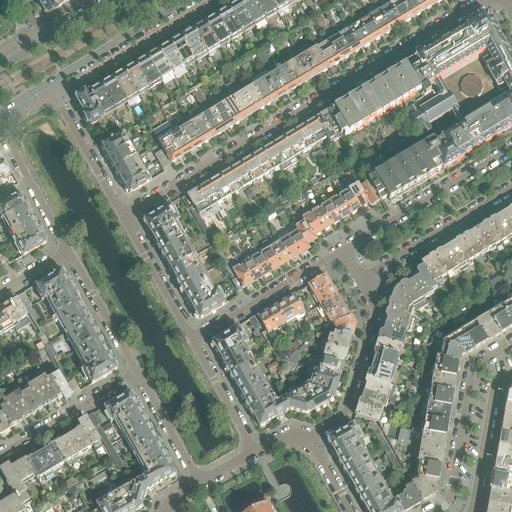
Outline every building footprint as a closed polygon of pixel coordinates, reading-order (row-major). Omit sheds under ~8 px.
[(52,0),(38,0),(46,13),(48,14),(57,9),(52,0)] [(67,2),(65,0),(52,0),(57,9),(61,7),(62,5),(67,2)] [(265,17),(260,9),(260,6),(259,4),(257,4),(254,0),(239,0),(240,2),(246,11),(248,11),(249,13),(248,16),(253,24),(265,17)] [(276,11),(271,1),(271,0),(254,0),(257,4),(259,4),(260,6),(260,9),(265,17),(271,14),(276,11)] [(288,4),(285,0),(271,0),(271,1),(276,11),(288,4)] [(407,11),(405,10),(404,8),(404,6),(400,0),(392,0),(388,3),(394,12),(393,14),(394,17),(396,17),(401,25),(402,24),(403,23),(404,23),(405,22),(407,23),(410,21),(411,19),(412,19),(407,11)] [(422,13),(417,5),(415,4),(414,2),(414,0),(400,0),(404,6),(404,8),(405,10),(407,11),(412,19),(412,18),(414,17),(415,17),(415,16),(417,17),(420,15),(421,13),(421,12),(422,13)] [(432,7),(428,0),(414,0),(414,2),(415,4),(417,5),(422,13),(422,12),(424,11),(425,11),(425,10),(426,10),(428,10),(431,9),(431,6),(432,7)] [(253,24),(248,16),(249,13),(248,11),(246,11),(240,2),(239,3),(238,2),(238,3),(235,5),(232,3),(228,5),(228,9),(234,18),(236,18),(237,20),(236,22),(241,31),(253,24)] [(401,25),(396,17),(394,17),(393,14),(394,12),(388,3),(378,9),(384,18),(383,20),(384,22),(387,23),(391,31),(391,30),(393,29),(394,29),(394,28),(395,28),(397,29),(400,27),(400,25),(401,25)] [(344,13),(342,9),(340,5),(335,8),(340,15),(344,13)] [(241,31),(236,22),(237,20),(236,18),(234,18),(228,9),(227,10),(227,9),(226,9),(227,10),(224,12),(220,10),(216,12),(217,16),(222,25),(224,25),(225,27),(225,29),(230,38),(241,31)] [(391,31),(387,23),(384,22),(383,20),(384,18),(378,9),(368,15),(373,24),(373,26),(374,29),(376,29),(381,37),(381,36),(383,35),(384,36),(384,35),(386,35),(389,33),(390,31),(391,31)] [(381,37),(376,29),(374,29),(373,26),(373,24),(368,15),(357,21),(363,31),(363,33),(364,35),(366,35),(371,44),(371,43),(373,42),(374,42),(374,41),(376,41),(379,39),(380,37),(381,37)] [(230,38),(225,29),(225,27),(224,25),(222,25),(217,16),(216,17),(215,16),(215,17),(212,19),(209,17),(205,19),(205,23),(210,32),(213,32),(214,34),(213,36),(218,45),(230,38)] [(323,21),(320,16),(314,20),(317,25),(323,21)] [(511,60),(496,31),(497,31),(490,19),(483,17),(468,26),(466,27),(467,28),(424,53),(423,53),(415,58),(416,59),(415,58),(372,85),(387,109),(401,101),(411,117),(410,117),(408,119),(407,121),(407,123),(408,125),(409,127),(411,129),(413,129),(415,129),(417,128),(421,135),(431,129),(428,124),(448,113),(451,118),(453,116),(459,127),(434,142),(432,139),(427,143),(442,169),(443,170),(463,157),(463,156),(499,134),(511,126),(511,60)] [(371,44),(366,35),(364,35),(363,33),(363,31),(357,21),(347,27),(353,37),(352,39),(353,41),(355,41),(360,50),(361,49),(362,48),(363,48),(364,47),(366,47),(369,46),(369,44),(370,43),(371,44)] [(218,45),(213,36),(214,34),(213,32),(210,32),(205,23),(204,24),(203,23),(203,24),(200,26),(197,24),(193,26),(194,30),(199,39),(201,39),(202,41),(202,43),(207,52),(218,45)] [(360,50),(355,41),(353,41),(352,39),(353,37),(347,27),(337,33),(343,43),(342,45),(343,47),(345,47),(350,56),(350,55),(352,54),(353,54),(353,53),(354,53),(356,54),(359,52),(359,50),(360,50)] [(207,52),(202,43),(202,41),(201,39),(199,39),(194,30),(193,31),(192,30),(192,31),(189,33),(186,31),(181,33),(182,37),(187,46),(189,46),(191,48),(190,50),(195,59),(207,52)] [(350,56),(345,47),(343,47),(342,45),(343,43),(337,33),(326,40),(332,49),(331,51),(332,53),(335,53),(340,62),(340,61),(342,60),(343,60),(343,59),(345,60),(348,58),(349,56),(350,56)] [(195,59),(190,50),(191,48),(189,46),(187,46),(182,37),(181,38),(180,37),(180,38),(177,40),(174,37),(170,40),(170,44),(176,53),(178,53),(179,55),(179,57),(184,66),(195,59)] [(340,62),(335,53),(332,53),(331,51),(332,49),(326,40),(315,46),(328,69),(328,68),(332,66),(333,67),(333,66),(335,66),(338,64),(339,62),(340,62)] [(184,66),(179,57),(179,55),(178,53),(176,53),(170,44),(170,45),(169,44),(169,45),(166,47),(163,44),(158,47),(159,51),(164,60),(166,61),(167,63),(167,65),(172,73),(184,66)] [(328,69),(315,46),(313,47),(315,49),(304,56),(298,47),(295,49),(306,67),(305,68),(311,79),(321,73),(322,73),(322,72),(324,73),(326,71),(327,69),(328,69)] [(311,79),(305,68),(306,67),(295,49),(291,51),(297,60),(284,68),(297,88),(297,87),(299,88),(301,86),(302,84),(303,85),(303,84),(311,79)] [(172,73),(167,65),(167,63),(166,61),(164,60),(159,51),(158,51),(157,51),(157,52),(154,54),(151,51),(147,54),(147,58),(153,67),(155,67),(156,69),(155,71),(161,80),(172,73)] [(161,80),(155,71),(156,69),(155,67),(153,67),(147,58),(146,58),(145,58),(146,59),(143,61),(139,58),(135,61),(136,65),(141,74),(143,74),(144,76),(144,78),(149,87),(161,80)] [(149,87),(144,78),(144,76),(143,74),(141,74),(136,65),(135,65),(134,65),(134,66),(131,68),(128,65),(124,68),(124,72),(129,80),(131,81),(133,83),(132,85),(137,94),(149,87)] [(297,88),(284,68),(274,74),(272,71),(271,72),(266,65),(263,67),(266,72),(274,86),(273,87),(279,98),(290,91),(291,92),(291,91),(293,91),(295,90),(296,88),(297,88)] [(137,94),(132,85),(133,83),(131,81),(129,80),(124,72),(123,72),(122,72),(122,73),(119,75),(116,72),(112,75),(113,79),(118,87),(120,88),(121,90),(120,92),(126,101),(137,94)] [(279,98),(273,87),(274,86),(266,72),(250,81),(253,87),(265,107),(266,106),(268,106),(270,105),(270,103),(271,103),(272,102),(279,98)] [(126,101),(120,92),(121,90),(120,88),(118,87),(113,79),(112,79),(111,79),(111,80),(108,82),(105,79),(100,82),(101,86),(106,94),(108,95),(109,97),(109,99),(114,108),(126,101)] [(237,96),(230,84),(226,86),(231,95),(237,96)] [(387,109),(372,85),(358,93),(373,118),(387,109)] [(114,108),(109,99),(109,97),(108,95),(106,94),(101,86),(100,86),(99,86),(99,87),(96,89),(93,86),(89,89),(89,93),(94,101),(97,102),(98,104),(97,106),(102,115),(114,108)] [(265,107),(253,87),(238,96),(244,105),(241,107),(247,117),(258,110),(259,111),(260,110),(262,110),(264,109),(264,107),(265,107)] [(198,89),(192,93),(200,105),(206,102),(198,89)] [(102,115),(97,106),(98,104),(97,102),(94,101),(89,93),(88,91),(87,91),(87,92),(84,94),(82,92),(79,93),(80,95),(78,96),(76,95),(74,96),(75,99),(85,116),(84,116),(85,118),(83,121),(86,126),(90,125),(91,127),(101,121),(98,117),(102,115)] [(373,118),(358,93),(326,112),(327,113),(338,132),(340,134),(342,133),(343,136),(344,135),(343,133),(346,131),(347,133),(373,118)] [(247,117),(241,107),(244,105),(238,96),(228,102),(226,97),(219,101),(222,106),(234,126),(234,125),(236,125),(238,124),(239,122),(240,122),(240,121),(247,117)] [(234,126),(222,106),(208,114),(203,106),(201,107),(206,115),(205,116),(211,124),(209,125),(216,136),(227,129),(228,129),(230,129),(232,128),(233,126),(234,126)] [(338,132),(327,113),(326,113),(324,113),(320,115),(320,117),(316,119),(327,138),(329,141),(335,137),(334,135),(338,132)] [(216,136),(209,125),(211,124),(205,116),(197,121),(194,116),(188,120),(191,124),(203,145),(203,144),(205,144),(207,143),(208,141),(209,141),(209,140),(216,136)] [(327,138),(316,119),(315,120),(313,119),(310,121),(309,123),(305,126),(302,125),(300,127),(307,138),(305,139),(311,148),(327,138)] [(203,145),(191,124),(177,132),(172,125),(170,126),(171,127),(169,128),(179,144),(178,145),(184,156),(197,148),(197,147),(199,148),(201,147),(202,145),(203,145)] [(311,148),(305,139),(307,138),(300,127),(297,129),(297,131),(290,135),(288,134),(284,136),(284,138),(283,139),(295,158),(311,148)] [(184,156),(178,145),(179,144),(169,128),(154,137),(163,151),(171,165),(176,162),(176,160),(177,160),(184,156)] [(102,145),(116,137),(113,132),(99,140),(102,145)] [(138,158),(132,147),(140,143),(138,139),(132,142),(133,144),(131,145),(124,133),(116,137),(102,145),(101,146),(102,147),(101,149),(103,152),(105,152),(111,164),(111,165),(113,169),(114,169),(115,171),(138,158)] [(295,158),(283,139),(281,138),(278,140),(277,142),(271,146),(268,146),(266,147),(273,159),(274,158),(279,167),(295,158)] [(385,203),(442,169),(427,143),(373,175),(374,176),(371,178),(369,177),(368,178),(369,179),(367,180),(369,182),(372,188),(380,202),(383,200),(385,203)] [(279,167),(274,158),(273,159),(266,147),(263,149),(262,151),(258,154),(256,153),(252,155),(252,158),(263,177),(279,167)] [(320,156),(316,150),(313,151),(314,153),(318,160),(319,162),(322,160),(320,156)] [(163,151),(155,156),(157,159),(162,156),(164,159),(168,166),(171,165),(163,151)] [(369,173),(356,152),(353,155),(365,176),(369,173)] [(168,166),(164,159),(162,156),(157,159),(163,169),(168,166)] [(263,177),(252,158),(251,158),(249,157),(246,159),(245,162),(241,164),(238,164),(236,165),(243,176),(242,177),(247,186),(263,177)] [(151,181),(145,170),(138,158),(115,171),(115,173),(117,176),(118,176),(123,184),(125,188),(124,190),(126,193),(128,193),(128,194),(131,192),(133,192),(151,181)] [(4,166),(0,160),(0,190),(2,194),(11,188),(10,186),(6,189),(5,188),(0,179),(0,178),(8,174),(8,173),(10,170),(7,166),(4,166)] [(247,186),(242,177),(243,176),(236,165),(233,167),(233,169),(226,173),(224,173),(221,174),(220,177),(231,196),(247,186)] [(355,181),(350,173),(347,175),(352,183),(355,181)] [(231,196),(220,177),(219,177),(217,177),(214,179),(213,181),(207,185),(204,184),(202,185),(209,197),(210,197),(215,205),(231,196)] [(380,202),(372,188),(369,182),(359,188),(368,204),(370,206),(372,207),(380,202)] [(215,205),(210,197),(209,197),(202,185),(199,187),(199,190),(194,192),(192,192),(189,194),(188,196),(196,210),(197,212),(199,215),(215,205)] [(368,204),(359,188),(357,185),(348,191),(359,209),(368,204)] [(5,199),(18,193),(14,187),(11,188),(2,194),(5,199)] [(254,187),(250,190),(254,196),(258,193),(254,187)] [(300,188),(295,191),(298,196),(303,193),(300,188)] [(249,190),(245,193),(250,201),(254,198),(249,190)] [(291,200),(286,191),(278,196),(283,205),(291,200)] [(359,209),(348,191),(339,196),(350,214),(359,209)] [(10,232),(33,219),(32,218),(33,217),(31,213),(29,213),(26,207),(22,201),(23,200),(21,196),(19,196),(19,195),(0,204),(0,215),(2,220),(3,220),(10,232)] [(297,197),(295,198),(297,202),(298,202),(301,203),(304,201),(301,195),(297,197)] [(191,213),(191,212),(196,210),(188,196),(183,199),(191,213)] [(350,214),(339,196),(330,202),(341,220),(350,214)] [(341,220),(330,202),(321,207),(332,225),(341,220)] [(174,222),(178,220),(169,205),(146,219),(145,221),(143,223),(145,227),(147,227),(158,247),(157,248),(159,252),(161,252),(161,253),(184,240),(174,222)] [(332,225),(321,207),(312,213),(323,231),(332,225)] [(282,214),(279,209),(274,212),(277,217),(282,214)] [(500,243),(511,236),(511,209),(488,224),(500,243)] [(323,231),(312,213),(303,218),(302,219),(304,222),(313,237),(323,231)] [(43,238),(39,232),(36,226),(37,224),(35,221),(33,221),(33,219),(10,232),(16,244),(23,257),(43,246),(45,245),(46,242),(47,242),(45,238),(43,238)] [(313,237),(304,222),(295,227),(307,246),(316,240),(313,237)] [(473,260),(500,243),(488,224),(462,240),(473,260)] [(307,246),(295,227),(297,231),(289,236),(300,255),(309,250),(307,246)] [(225,240),(220,232),(213,236),(218,245),(225,240)] [(291,261),(279,242),(274,233),(272,235),(275,240),(272,242),(274,245),(270,248),(281,266),(291,261)] [(300,255),(289,236),(286,233),(281,236),(284,239),(279,242),(291,261),(300,255)] [(206,236),(203,238),(205,242),(212,238),(210,234),(206,236)] [(239,239),(236,234),(231,238),(234,243),(239,239)] [(194,257),(184,240),(161,253),(162,254),(161,255),(163,259),(165,259),(176,280),(177,283),(179,287),(180,287),(181,288),(204,275),(194,257)] [(447,276),(473,260),(462,240),(435,256),(447,276)] [(272,272),(260,253),(254,241),(251,243),(257,255),(251,259),(263,278),(272,272)] [(281,266),(270,248),(266,241),(262,244),(266,250),(260,253),(272,272),(281,266)] [(216,245),(208,250),(213,259),(218,256),(221,254),(216,245)] [(447,276),(435,256),(421,264),(433,284),(447,276)] [(263,278),(251,259),(242,265),(253,283),(263,278)] [(432,293),(430,290),(435,287),(435,286),(433,284),(421,264),(423,268),(418,271),(417,272),(419,276),(405,284),(404,284),(401,286),(400,287),(411,305),(432,293)] [(253,283),(242,265),(232,270),(235,274),(237,279),(243,289),(253,283)] [(79,302),(80,300),(78,297),(76,297),(69,285),(65,277),(65,275),(63,272),(61,272),(58,272),(58,273),(36,286),(44,300),(47,298),(57,316),(80,303),(79,302)] [(214,292),(204,275),(181,288),(182,289),(181,290),(183,294),(184,294),(196,314),(195,316),(197,319),(200,319),(202,319),(203,318),(225,305),(217,290),(214,292)] [(331,286),(329,282),(328,281),(329,279),(327,277),(325,277),(325,275),(308,286),(314,296),(331,286)] [(243,289),(237,279),(233,281),(232,282),(238,292),(243,289)] [(337,296),(335,293),(334,291),(335,290),(333,287),(332,287),(331,286),(314,296),(320,306),(337,296)] [(411,305),(400,287),(399,288),(396,291),(394,294),(392,297),(391,301),(390,301),(389,305),(389,307),(389,311),(407,317),(408,311),(413,308),(411,305)] [(30,304),(24,295),(19,298),(25,309),(29,306),(29,305),(30,304)] [(305,309),(301,303),(302,302),(300,299),(297,301),(294,296),(292,296),(290,296),(288,297),(288,299),(285,301),(295,318),(304,313),(303,310),(305,309)] [(326,317),(343,306),(341,302),(341,300),(340,298),(338,297),(337,296),(320,306),(326,317)] [(28,319),(16,299),(14,299),(11,301),(10,303),(2,308),(14,328),(28,319)] [(501,334),(511,327),(511,299),(502,306),(501,303),(496,305),(498,308),(489,314),(501,334)] [(295,318),(285,301),(283,302),(281,301),(279,303),(279,305),(275,307),(286,324),(295,318)] [(98,337),(99,335),(97,332),(96,332),(88,319),(83,309),(84,308),(82,304),(80,304),(80,303),(57,316),(76,351),(99,338),(98,337)] [(349,316),(347,312),(347,310),(346,308),(344,307),(343,306),(326,317),(328,320),(332,321),(335,325),(349,316)] [(286,324),(275,307),(272,309),(270,308),(268,310),(267,311),(266,312),(277,329),(286,324)] [(0,336),(14,328),(2,308),(1,308),(0,308),(0,336)] [(401,346),(406,331),(407,328),(410,329),(413,320),(409,319),(407,317),(389,311),(388,311),(387,312),(386,316),(386,317),(381,333),(380,334),(378,340),(401,346)] [(277,329),(266,312),(263,314),(261,314),(259,315),(258,317),(257,317),(266,332),(267,334),(268,335),(277,329)] [(473,350),(501,334),(489,314),(461,331),(473,350)] [(352,337),(356,325),(353,319),(351,320),(349,316),(335,325),(336,327),(336,328),(334,334),(350,339),(351,337),(352,337)] [(260,329),(255,319),(254,318),(249,321),(255,332),(260,329)] [(252,343),(251,341),(254,339),(253,336),(248,339),(248,340),(246,341),(238,328),(215,341),(213,343),(212,345),(214,349),(215,349),(226,369),(226,370),(228,374),(229,374),(230,375),(253,362),(244,347),(246,346),(247,347),(252,344),(252,343)] [(473,350),(461,331),(445,340),(441,335),(436,338),(433,336),(430,345),(442,348),(439,358),(458,364),(459,363),(460,359),(473,350)] [(348,346),(349,341),(350,339),(334,334),(333,336),(330,336),(327,346),(346,352),(346,351),(348,350),(349,348),(348,346)] [(44,336),(40,339),(45,346),(49,344),(44,336)] [(114,372),(116,370),(117,368),(117,367),(115,364),(114,364),(110,357),(103,344),(103,343),(101,339),(100,339),(99,338),(76,351),(86,368),(83,370),(91,385),(114,372)] [(11,347),(7,339),(2,342),(7,350),(11,347)] [(398,356),(401,346),(378,340),(376,349),(398,356)] [(300,348),(296,342),(288,347),(292,353),(300,348)] [(419,351),(421,344),(415,342),(413,350),(419,351)] [(340,373),(341,368),(344,358),(346,357),(347,355),(346,353),(346,352),(327,346),(319,373),(338,379),(338,378),(340,377),(341,375),(340,373)] [(390,384),(394,370),(398,356),(376,349),(374,354),(375,357),(371,372),(368,373),(367,378),(389,385),(390,384)] [(55,359),(53,360),(55,363),(59,360),(65,357),(63,354),(55,359)] [(454,387),(455,379),(457,370),(458,369),(459,366),(457,365),(458,364),(439,358),(435,357),(429,389),(453,393),(453,392),(454,391),(455,388),(454,387)] [(262,378),(253,362),(230,375),(231,376),(230,378),(232,381),(233,381),(246,404),(245,405),(247,409),(249,409),(250,410),(273,397),(263,381),(265,380),(270,378),(268,374),(263,376),(264,377),(262,378)] [(277,364),(268,369),(271,375),(277,372),(280,370),(278,366),(277,364)] [(72,397),(55,369),(48,373),(51,378),(63,398),(65,401),(72,397)] [(333,400),(339,381),(338,380),(338,379),(319,373),(315,372),(311,385),(310,384),(301,390),(313,411),(314,410),(315,411),(319,409),(319,408),(320,407),(322,408),(325,406),(325,404),(333,400)] [(63,398),(51,378),(48,373),(43,377),(44,379),(29,388),(27,385),(23,388),(26,393),(25,394),(36,413),(38,411),(39,412),(43,410),(42,409),(57,400),(58,401),(63,398)] [(381,413),(385,399),(388,400),(390,401),(394,402),(396,398),(392,398),(396,387),(389,385),(367,378),(365,383),(367,385),(362,401),(360,402),(358,406),(381,413)] [(74,382),(73,383),(69,385),(75,395),(80,392),(74,382)] [(266,424),(289,410),(306,415),(313,411),(301,390),(293,394),(292,392),(290,388),(285,390),(288,394),(289,396),(280,401),(274,399),(273,397),(250,410),(250,411),(249,412),(251,416),(253,416),(259,427),(261,427),(262,427),(266,425),(266,424)] [(449,416),(450,408),(451,400),(453,399),(454,396),(452,394),(453,393),(429,389),(424,419),(448,423),(448,422),(449,421),(450,418),(449,416)] [(36,414),(36,413),(25,394),(21,396),(19,394),(3,403),(4,406),(0,408),(0,409),(2,413),(12,428),(17,425),(16,424),(32,415),(32,416),(36,414)] [(144,419),(138,408),(133,399),(134,397),(132,394),(129,394),(127,394),(126,395),(104,408),(111,420),(108,421),(110,423),(113,421),(114,424),(116,423),(125,438),(148,425),(147,424),(148,422),(146,419),(144,419)] [(511,434),(511,404),(506,404),(506,405),(504,406),(504,409),(505,411),(502,426),(501,427),(500,430),(501,431),(501,432),(511,434)] [(384,425),(387,415),(381,413),(358,406),(355,417),(377,423),(381,430),(382,431),(384,425)] [(0,435),(12,428),(2,413),(0,414),(0,435)] [(100,426),(94,414),(88,418),(100,438),(105,435),(100,426)] [(102,448),(85,419),(78,423),(80,427),(92,447),(95,452),(102,448)] [(443,446),(445,437),(446,429),(448,428),(448,425),(447,424),(448,423),(424,419),(419,448),(442,452),(443,451),(444,450),(445,447),(443,446)] [(164,453),(157,441),(151,431),(152,430),(150,426),(149,426),(148,425),(125,438),(134,453),(132,454),(134,458),(136,457),(144,472),(167,460),(167,458),(167,457),(165,453),(164,453)] [(358,440),(360,439),(361,439),(356,430),(355,431),(353,425),(330,438),(328,440),(327,442),(329,446),(331,446),(333,451),(339,462),(339,463),(340,466),(342,466),(343,468),(366,455),(358,440)] [(79,455),(92,447),(80,427),(75,430),(76,431),(59,441),(58,440),(54,443),(55,443),(54,444),(65,463),(68,468),(74,464),(73,463),(76,461),(77,462),(82,459),(79,455)] [(511,434),(501,432),(501,433),(500,434),(499,438),(500,439),(499,446),(498,453),(496,454),(496,457),(497,459),(496,460),(511,462),(511,434)] [(395,451),(397,444),(388,443),(394,453),(395,451)] [(37,480),(65,463),(54,444),(52,445),(52,444),(48,446),(48,447),(31,458),(31,457),(25,460),(35,476),(34,476),(37,480)] [(438,475),(440,467),(441,458),(443,457),(443,454),(442,453),(442,452),(419,448),(416,463),(418,463),(415,477),(416,478),(437,483),(437,481),(439,480),(439,477),(438,475)] [(383,484),(366,455),(343,468),(343,469),(343,470),(345,474),(346,474),(350,481),(352,484),(356,491),(357,496),(359,496),(359,497),(383,484)] [(35,476),(25,460),(10,469),(19,485),(34,476),(35,476)] [(145,498),(146,494),(145,493),(146,491),(169,478),(171,479),(174,477),(174,475),(176,474),(171,466),(172,464),(170,461),(168,461),(167,460),(144,472),(146,475),(123,489),(136,511),(141,508),(144,498),(145,498)] [(511,493),(511,487),(511,462),(496,460),(495,462),(494,465),(495,466),(494,475),(492,483),(491,484),(490,487),(491,489),(511,493)] [(97,474),(106,469),(104,465),(95,471),(97,474)] [(22,490),(19,485),(10,469),(8,466),(0,471),(8,484),(7,485),(9,489),(11,494),(13,493),(15,496),(21,506),(29,501),(25,495),(27,494),(24,489),(22,490)] [(86,481),(85,481),(84,478),(80,477),(75,480),(78,485),(86,481)] [(435,494),(437,483),(416,478),(416,481),(417,482),(412,485),(422,502),(423,501),(425,502),(427,500),(428,498),(435,494)] [(397,501),(399,499),(398,498),(394,491),(389,494),(383,484),(359,497),(360,498),(359,500),(361,503),(363,503),(367,511),(401,511),(399,507),(400,507),(397,501)] [(422,502),(412,485),(406,488),(407,491),(404,492),(404,493),(398,494),(398,498),(399,499),(397,501),(400,507),(399,507),(401,511),(406,511),(420,504),(420,503),(422,502)] [(134,511),(135,511),(136,511),(123,489),(95,504),(98,510),(99,511),(134,511)] [(507,511),(511,493),(491,489),(491,490),(490,491),(489,494),(490,496),(487,511),(507,511)] [(89,511),(79,494),(75,496),(78,500),(75,501),(82,511),(83,511),(89,511)] [(24,511),(21,506),(15,496),(0,505),(3,511),(24,511)] [(62,504),(58,498),(49,503),(52,507),(53,509),(62,504)] [(271,511),(269,508),(271,507),(266,499),(260,502),(262,505),(252,511),(251,510),(250,509),(250,510),(250,511),(249,511),(271,511)] [(52,507),(49,503),(41,508),(43,511),(46,509),(48,510),(52,507)]
